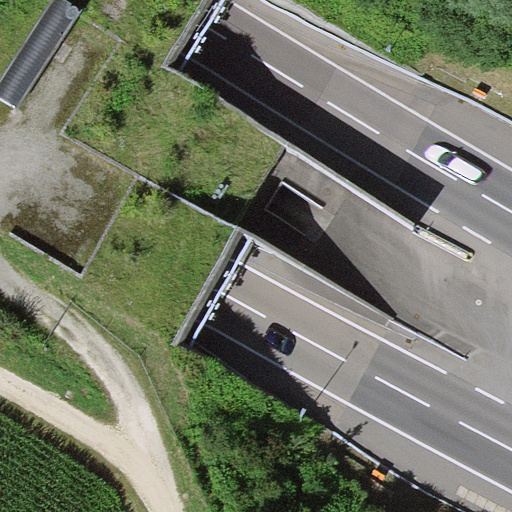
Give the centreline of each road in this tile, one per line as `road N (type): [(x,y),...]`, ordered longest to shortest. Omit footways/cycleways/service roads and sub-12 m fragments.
road 1 (motorway): [(0,164),(210,289),(511,448)]
road 2 (motorway): [(511,214),(156,0)]
road 3 (track): [(0,387),(84,431),(149,494),(154,511)]
